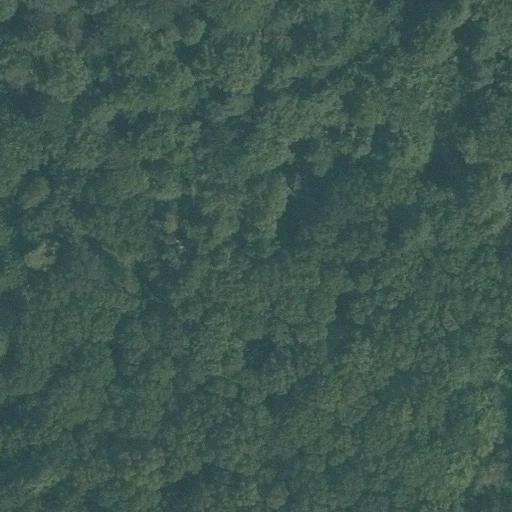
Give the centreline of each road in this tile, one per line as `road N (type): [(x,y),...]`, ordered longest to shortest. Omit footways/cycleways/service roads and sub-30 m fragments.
road 1 (track): [(134,0),(180,72),(301,134),(235,148),(111,205),(0,303)]
road 2 (track): [(301,134),(392,152),(511,157)]
